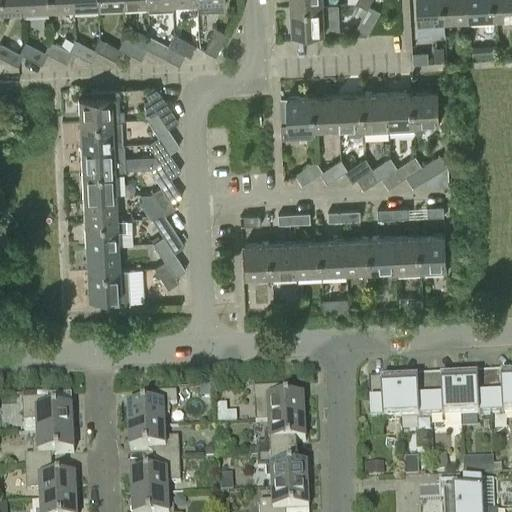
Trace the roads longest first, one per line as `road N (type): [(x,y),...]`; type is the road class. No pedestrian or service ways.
road 1 (residential): [(196,205),(448,193)]
road 2 (residential): [(511,333),(335,342)]
road 3 (residential): [(335,342),(343,511)]
road 4 (residential): [(22,82),(189,74)]
road 5 (residential): [(104,511),(95,354)]
road 6 (residential): [(260,70),(408,63)]
road 7 (residential): [(203,350),(196,205)]
road 8 (residential): [(335,342),(203,350)]
road 9 (residential): [(196,205),(189,74)]
